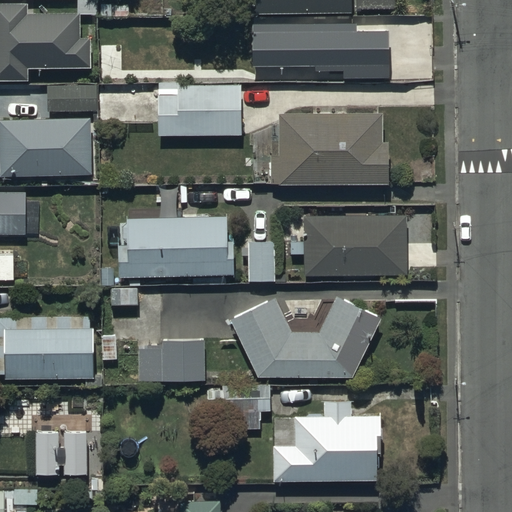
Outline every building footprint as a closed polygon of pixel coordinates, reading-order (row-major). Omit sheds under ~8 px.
[(247,0),(248,18),(355,15),(355,8),(393,7),(392,0),(247,0)] [(25,3),(0,3),(0,80),(26,80),(26,68),(89,68),(89,37),(79,37),(79,16),(25,16),(25,3)] [(355,15),(248,18),(249,67),(314,66),(314,72),(340,71),(340,77),(387,76),(386,32),(356,33),(355,15)] [(157,82),(156,135),(240,135),(240,85),(180,85),(180,82),(157,82)] [(46,85),(46,111),(97,111),(97,85),(46,85)] [(381,112),(277,113),(277,155),(269,155),(268,184),(387,183),(387,141),(381,141),(381,112)] [(0,118),(0,174),(91,174),(90,118),(0,118)] [(0,193),(0,233),(25,234),(25,194),(0,193)] [(302,215),(302,275),(405,275),(405,215),(302,215)] [(116,277),(232,275),(232,237),(225,238),(225,216),(124,216),(124,244),(116,244),(116,277)] [(245,241),(245,280),(274,280),(274,241),(245,241)] [(110,288),(110,304),(137,304),(137,288),(110,288)] [(229,320),(255,377),(352,377),(380,319),(336,296),(318,331),(291,331),(274,297),(229,320)] [(89,316),(0,317),(0,374),(4,374),(4,379),(90,377),(89,316)] [(204,381),(203,340),(161,340),(161,348),(136,349),(136,382),(204,381)] [(259,411),(269,411),(268,385),(218,385),(218,429),(259,429),(259,411)] [(271,444),(271,480),(378,480),(377,415),(350,415),(350,401),(323,401),(323,415),(275,416),(275,444),(271,444)] [(58,431),(36,431),(36,475),(59,475),(59,466),(64,466),(64,475),(88,475),(87,431),(65,432),(65,448),(58,448),(58,431)] [(219,511),(219,501),(178,501),(178,511),(219,511)]
